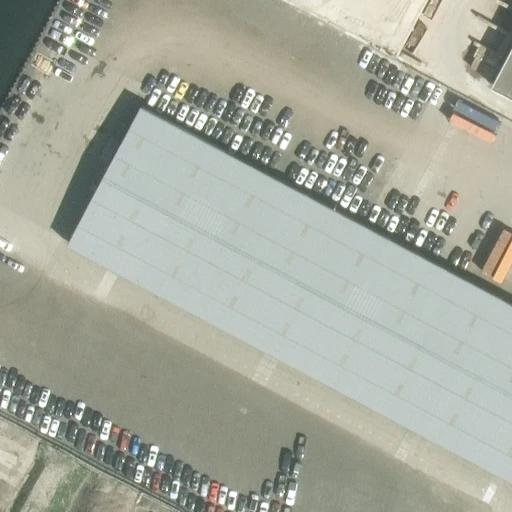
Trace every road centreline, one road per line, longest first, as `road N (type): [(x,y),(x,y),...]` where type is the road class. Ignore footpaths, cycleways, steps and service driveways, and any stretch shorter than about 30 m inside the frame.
road 1 (unknown): [(501,511),(55,277),(45,264),(46,241),(100,136)]
road 2 (unknown): [(511,105),(459,69),(458,0)]
